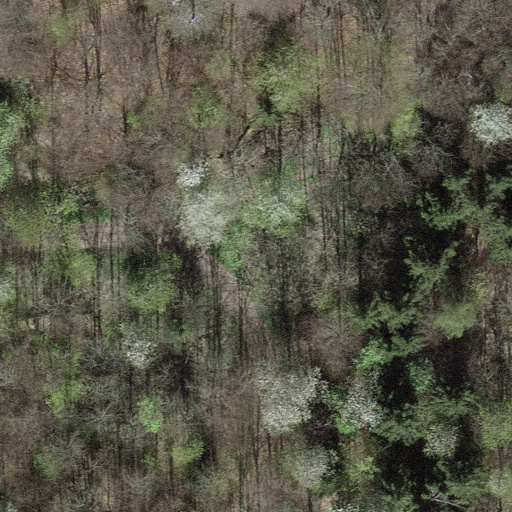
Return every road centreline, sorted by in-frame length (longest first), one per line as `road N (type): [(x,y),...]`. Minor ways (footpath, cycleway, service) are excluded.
road 1 (track): [(0,241),(108,246),(511,117)]
road 2 (track): [(187,222),(314,511)]
